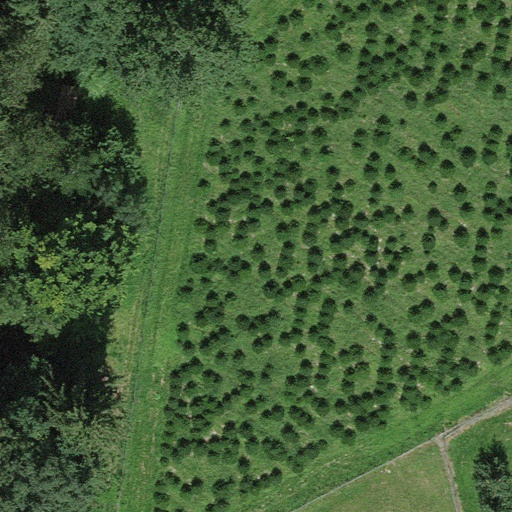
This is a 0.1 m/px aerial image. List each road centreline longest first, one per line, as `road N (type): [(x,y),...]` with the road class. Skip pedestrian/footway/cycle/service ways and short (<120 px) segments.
road 1 (track): [(99,511),(171,45),(220,0)]
road 2 (track): [(40,0),(68,46),(178,98)]
